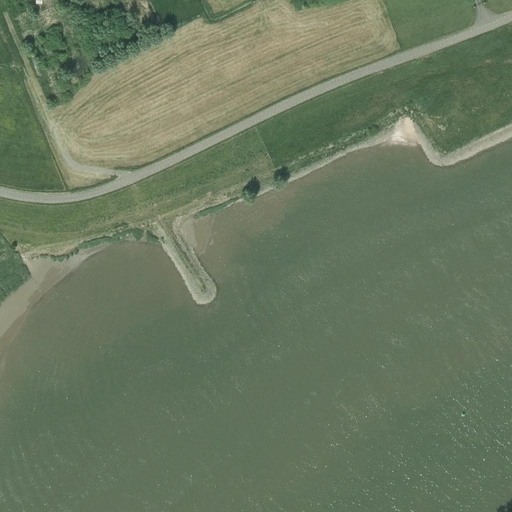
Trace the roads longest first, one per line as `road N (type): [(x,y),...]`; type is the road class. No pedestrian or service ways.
road 1 (unclassified): [(0,194),(84,198),(511,15)]
road 2 (track): [(0,15),(63,160),(151,171)]
